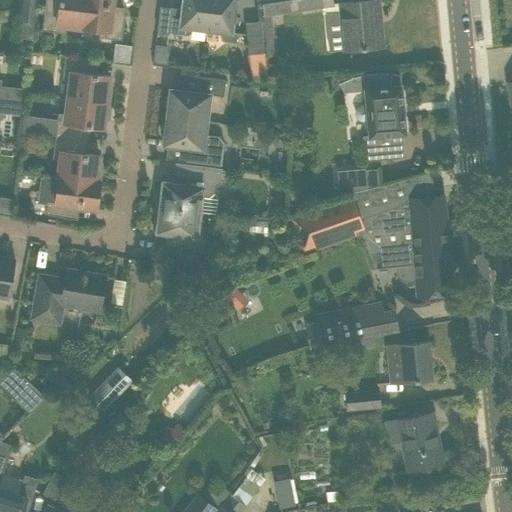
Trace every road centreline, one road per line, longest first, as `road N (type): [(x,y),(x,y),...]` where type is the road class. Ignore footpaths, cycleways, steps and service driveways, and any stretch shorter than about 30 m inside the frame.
road 1 (tertiary): [(505,511),(458,0)]
road 2 (unclassified): [(0,230),(90,247),(116,234),(128,202),(155,0)]
